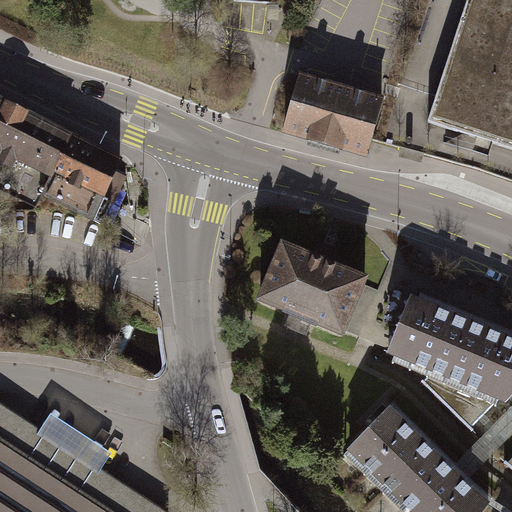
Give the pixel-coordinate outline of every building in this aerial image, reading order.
[(511,0),(469,0),(429,123),(511,149),(511,0)] [(386,99),(301,73),(283,134),(368,159),(386,99)] [(58,174),(77,138),(0,98),(0,150),(56,178),(58,174)] [(110,199),(127,162),(77,138),(58,174),(110,199)] [(365,279),(284,245),(261,300),(342,333),(365,279)] [(511,395),(511,340),(412,299),(389,355),(506,402),(511,395)] [(422,382),(471,430),(497,406),(428,377),(422,382)] [(485,463),(511,436),(511,404),(469,447),(485,463)] [(34,429),(0,407),(0,511),(161,511),(95,469),(106,453),(44,413),(34,429)] [(482,511),(488,504),(457,477),(390,410),(347,450),(411,511),(482,511)]
